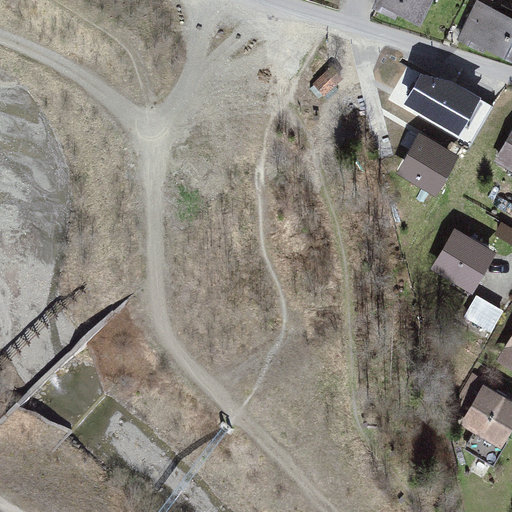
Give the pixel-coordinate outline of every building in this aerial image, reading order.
[(413,29),(427,0),(367,0),(365,5),(413,29)] [(511,22),(468,4),(452,41),(511,66),(511,22)] [(446,92),(409,72),(389,108),(426,128),(446,92)] [(511,125),(507,122),(484,163),(511,178),(511,125)] [(437,149),(414,134),(391,171),(428,194),(447,164),(433,155),(437,149)] [(489,251),(448,229),(425,271),(466,294),(489,251)] [(511,320),(491,363),(511,372),(511,320)] [(511,403),(476,382),(452,421),(470,432),(460,449),(487,464),(506,433),(497,428),(511,403)]
